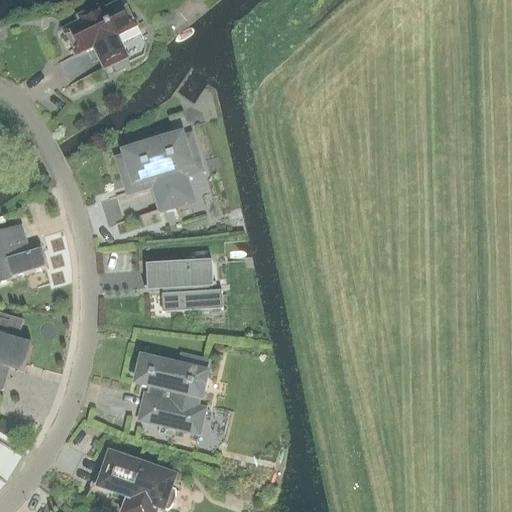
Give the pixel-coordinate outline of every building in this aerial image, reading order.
[(62,31),(74,56),(76,60),(94,51),(107,79),(108,78),(105,70),(126,59),(115,37),(136,27),(123,1),(103,11),(100,7),(77,18),(80,23),(62,31)] [(126,159),(118,162),(129,195),(154,187),(162,212),(192,202),(184,177),(193,175),(190,167),(198,165),(190,139),(182,141),(181,137),(177,138),(175,134),(136,147),(137,151),(124,155),(126,159)] [(30,256),(28,250),(21,227),(0,233),(0,284),(47,270),(41,252),(30,256)] [(147,268),(148,290),(145,290),(145,291),(165,290),(166,296),(162,296),(163,315),(223,311),(222,292),(209,292),(209,287),(216,287),(216,286),(213,286),(212,265),(147,268)] [(0,386),(3,387),(9,366),(27,372),(36,342),(20,338),(25,321),(1,314),(0,317),(0,386)] [(142,360),(136,385),(154,389),(152,399),(146,398),(140,422),(165,427),(177,430),(199,435),(204,411),(195,409),(198,400),(201,400),(202,395),(205,396),(208,381),(206,380),(207,375),(203,374),(206,364),(182,359),(180,369),(142,360)] [(105,462),(96,488),(129,499),(123,511),(157,511),(158,509),(165,511),(168,511),(171,511),(173,508),(174,505),(176,502),(176,498),(176,495),(176,491),(180,480),(110,455),(107,463),(105,462)]
